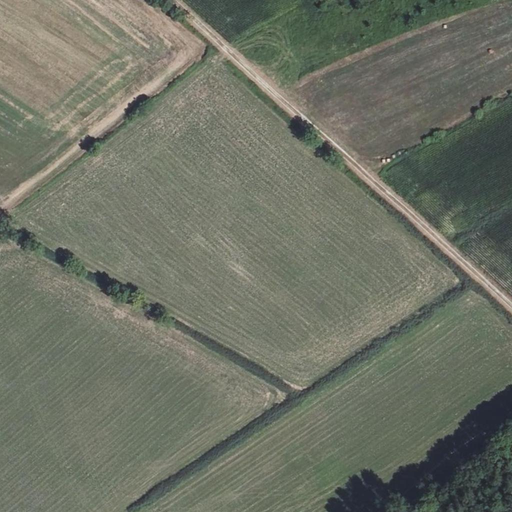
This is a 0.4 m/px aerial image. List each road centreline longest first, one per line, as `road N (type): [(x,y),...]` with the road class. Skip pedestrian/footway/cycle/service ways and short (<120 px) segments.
road 1 (track): [(511,306),(173,0)]
road 2 (track): [(379,511),(511,412)]
